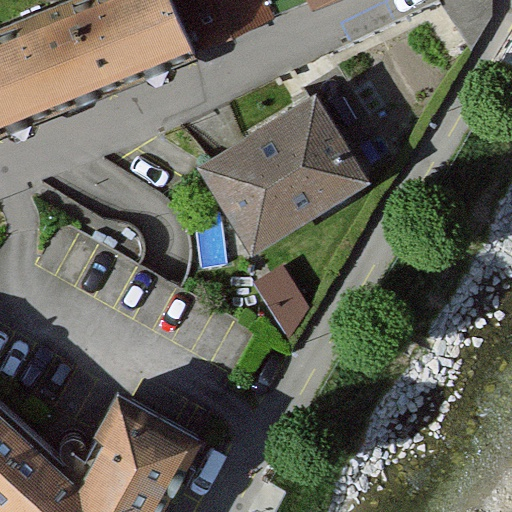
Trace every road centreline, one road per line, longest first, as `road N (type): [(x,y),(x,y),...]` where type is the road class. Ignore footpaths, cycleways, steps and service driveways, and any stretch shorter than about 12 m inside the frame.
road 1 (residential): [(225,511),(511,21)]
road 2 (residential): [(0,174),(369,0)]
